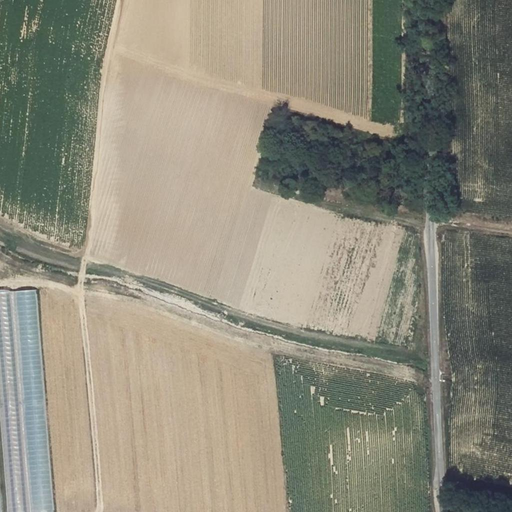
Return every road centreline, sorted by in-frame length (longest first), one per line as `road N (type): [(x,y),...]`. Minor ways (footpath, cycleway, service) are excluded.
road 1 (residential): [(433,0),(442,511)]
road 2 (track): [(105,511),(84,266)]
